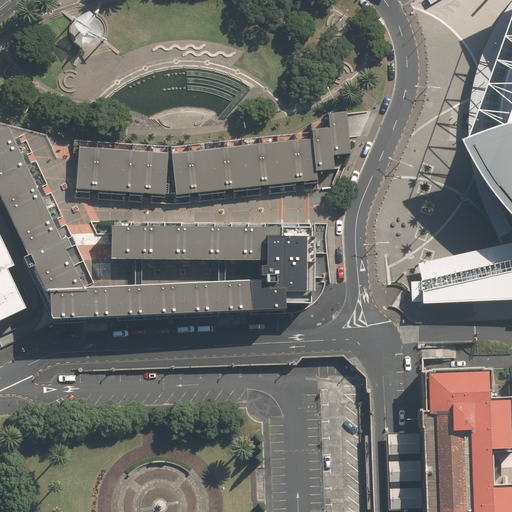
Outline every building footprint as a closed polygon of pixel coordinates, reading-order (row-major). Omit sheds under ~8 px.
[(511,0),(511,3),(500,17),(489,35),(478,59),(473,78),(470,98),(468,113),(468,123),(462,140),(455,143),(461,155),(469,171),(480,186),(494,205),(510,223),(511,224),(511,0)] [(177,203),(331,188),(339,168),(334,168),(333,157),(350,154),(348,137),(347,125),(346,114),(327,114),(328,129),(312,131),(312,139),(168,155),(80,148),(76,197),(164,203),(177,203)] [(309,238),(309,230),(133,227),(111,227),(111,234),(111,259),(135,260),(142,260),(219,261),(225,261),(265,261),(265,282),(224,282),(219,282),(141,286),(135,286),(84,289),(8,131),(0,134),(0,196),(29,257),(24,258),(28,269),(34,267),(46,292),(50,293),(51,316),(53,319),(232,310),(285,309),(285,304),(310,304),(310,293),(313,293),(313,252),(314,238),(309,238)] [(495,231),(510,223),(494,205),(480,186),(469,171),(464,174),(495,231)] [(0,321),(26,309),(8,270),(15,267),(0,236),(0,321)] [(411,305),(421,304),(419,293),(511,272),(511,242),(418,263),(421,281),(410,281),(411,305)] [(511,272),(419,293),(421,304),(433,304),(511,300),(511,272)] [(511,398),(486,399),(485,370),(421,373),(422,411),(417,411),(418,433),(419,471),(421,508),(420,511),(511,511),(510,483),(511,483),(511,398)] [(418,433),(387,434),(389,509),(421,508),(419,471),(418,433)]
